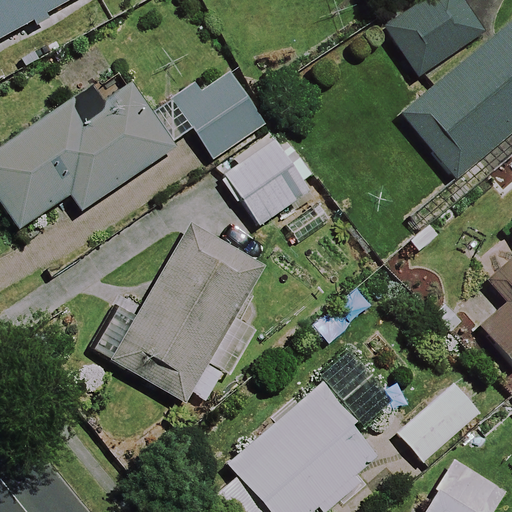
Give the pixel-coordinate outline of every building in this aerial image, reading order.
[(0,0),(0,58),(99,0),(0,0)] [(481,44),(450,0),(422,0),(378,30),(418,88),(481,44)] [(511,138),(511,24),(396,120),(452,188),(511,138)] [(0,214),(13,235),(63,203),(73,219),(190,144),(203,164),(264,128),(228,66),(142,116),(117,76),(0,150),(0,214)] [(226,160),(235,176),(218,187),(250,237),(268,226),(283,250),(321,225),(306,201),(297,187),(305,182),(272,131),(226,160)] [(511,223),(504,230),(511,239),(511,267),(486,289),(502,308),(479,328),(511,366),(511,223)] [(84,355),(198,413),(217,375),(227,379),(251,332),(235,324),(262,271),(186,232),(140,323),(109,307),(84,355)] [(311,511),(327,511),(358,489),(352,481),(373,464),(352,437),(389,409),(339,345),(302,373),(317,393),(222,466),(234,482),(204,505),(209,511),(311,511)] [(477,422),(451,388),(388,436),(415,470),(477,422)] [(426,511),(494,511),(502,500),(451,470),(426,511)]
